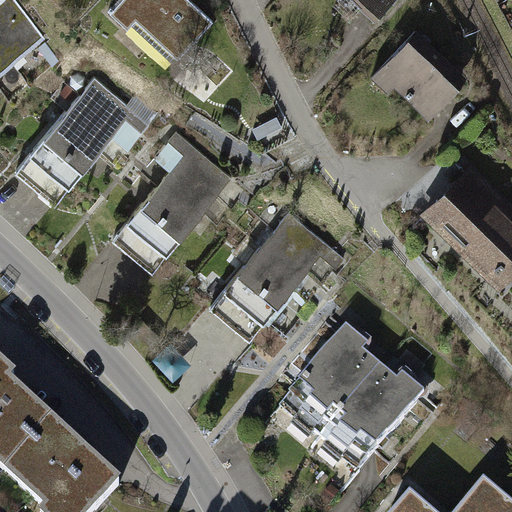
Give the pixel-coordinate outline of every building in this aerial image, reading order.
[(0,75),(47,40),(15,0),(2,0),(0,2),(0,75)] [(123,0),(112,13),(133,32),(142,22),(182,59),(214,24),(188,0),(123,0)] [(395,0),(355,0),(378,20),(395,0)] [(472,78),(419,31),(377,79),(430,126),(472,78)] [(155,118),(102,73),(18,171),(59,205),(129,123),(142,134),(155,118)] [(234,177),(178,133),(167,148),(183,160),(122,237),(161,268),(234,177)] [(511,287),(511,204),(472,167),(424,217),(506,294),(511,287)] [(345,259),(289,213),(252,257),(292,290),(320,257),(336,270),(345,259)] [(252,257),(210,308),(250,341),(292,290),(252,257)] [(428,398),(349,332),(287,407),(366,473),(428,398)] [(0,465),(10,475),(57,426),(13,387),(19,381),(0,364),(0,465)] [(106,511),(127,489),(57,426),(10,475),(50,511),(49,511),(106,511)] [(465,511),(427,511),(415,502),(405,511),(511,511),(511,506),(487,486),(465,511)]
